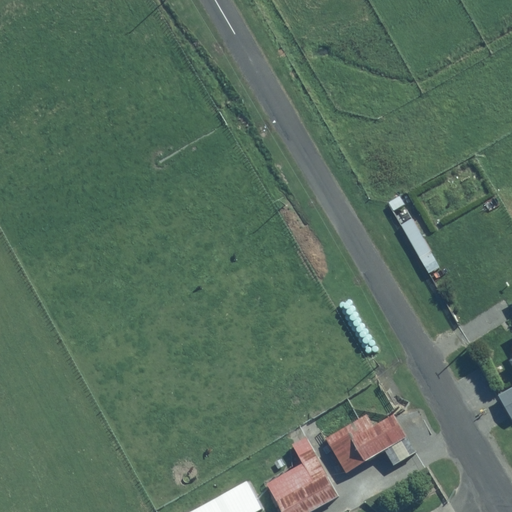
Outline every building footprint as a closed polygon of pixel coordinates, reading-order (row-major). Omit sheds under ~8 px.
[(419,259),(432,252),(408,210),(397,216),(402,224),(400,226),(419,259)] [(511,388),(498,397),(511,419),(511,418),(511,388)] [(322,441),(326,448),(344,476),(383,451),(393,467),(415,453),(390,414),(372,425),(365,413),(322,441)] [(264,483),(271,495),(279,511),(307,511),(337,496),(303,431),(286,439),(299,464),(264,483)] [(246,480),(235,486),(187,511),(259,511),(263,510),(246,480)]
